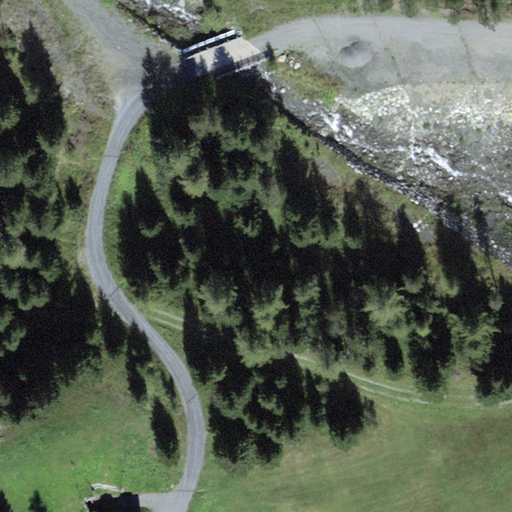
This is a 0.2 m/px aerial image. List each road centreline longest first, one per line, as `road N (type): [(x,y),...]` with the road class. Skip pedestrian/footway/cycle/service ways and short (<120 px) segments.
road 1 (track): [(511,27),(318,27),(197,68),(152,91),(122,121),(94,226),(102,274),(170,353),(196,405),(198,448),(180,511)]
road 2 (track): [(132,312),(402,400),(511,399)]
road 3 (track): [(152,91),(71,0)]
